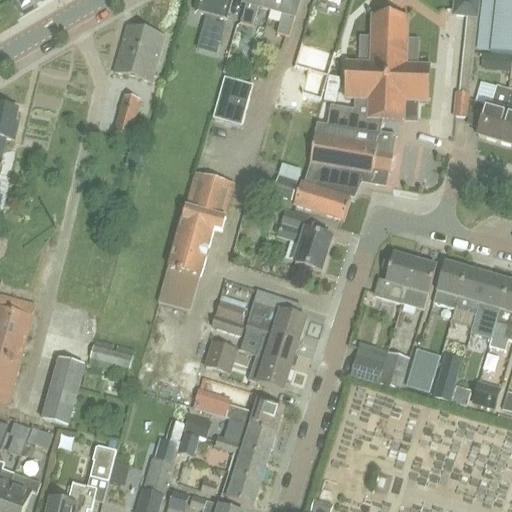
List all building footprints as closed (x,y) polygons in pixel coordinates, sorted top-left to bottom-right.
[(16,0),(23,11),(41,0),(16,0)] [(226,22),(231,0),(200,0),(196,15),(212,19),(208,31),(199,28),(188,68),(213,75),(224,35),(222,34),(225,22),(226,22)] [(271,12),(273,0),(247,0),(241,25),(253,29),(259,9),(271,12)] [(289,39),(299,0),(273,0),(271,12),(283,16),(277,35),(289,39)] [(338,0),(333,19),(352,25),(359,0),(338,0)] [(478,21),(481,0),(453,0),(452,18),(478,21)] [(498,57),(511,58),(511,0),(496,0),(490,56),(498,57)] [(408,40),(409,19),(373,18),(372,39),(360,38),(359,65),(347,65),(346,101),(356,102),(355,113),(383,121),(404,122),(404,117),(418,117),(419,104),(429,104),(431,68),(419,68),(420,41),(408,40)] [(152,85),(164,38),(127,28),(114,74),(152,85)] [(302,95),(321,100),(334,56),(303,47),(296,69),(309,73),(302,95)] [(470,96),(474,52),(463,52),(458,94),(456,94),(453,118),(468,119),(470,96)] [(511,74),(511,63),(511,58),(498,57),(496,72),(511,74)] [(250,102),(254,88),(225,79),(220,95),(250,102)] [(511,79),(511,80),(509,91),(498,88),(491,108),(487,106),(477,137),(498,143),(511,98),(511,79)] [(242,128),(250,102),(220,95),(213,120),(242,128)] [(138,142),(141,129),(133,127),(140,102),(125,98),(115,136),(138,142)] [(511,147),(511,98),(498,143),(511,147)] [(15,124),(18,111),(0,107),(0,166),(6,141),(14,142),(17,125),(15,124)] [(381,135),(383,121),(355,113),(332,109),(328,129),(318,128),(317,137),(316,137),(310,167),(305,185),(301,184),(294,208),(344,223),(351,200),(348,199),(353,183),(386,189),(389,174),(391,174),(397,138),(381,135)] [(139,170),(144,149),(130,146),(126,167),(139,170)] [(154,191),(170,192),(170,173),(154,173),(154,191)] [(168,269),(169,269),(159,306),(191,315),(201,278),(202,278),(215,232),(222,234),(235,188),(196,178),(194,184),(183,223),(181,222),(168,269)] [(291,203),(297,184),(278,178),(273,197),(291,203)] [(98,185),(94,198),(125,206),(129,193),(98,185)] [(256,201),(253,210),(261,212),(264,203),(256,201)] [(322,273),(332,239),(307,231),(310,220),(286,212),(282,225),(282,226),(279,238),(301,245),(295,265),(322,273)] [(374,299),(402,307),(403,302),(404,302),(416,262),(394,255),(394,257),(386,255),(382,271),(389,273),(386,284),(379,282),(374,299)] [(429,297),(437,268),(416,262),(404,302),(403,302),(402,307),(424,313),(428,297),(429,297)] [(455,312),(467,271),(446,264),(434,305),(444,308),(443,308),(455,312)] [(476,317),(488,277),(467,271),(455,312),(467,315),(476,317)] [(500,311),(509,283),(488,277),(476,317),(471,334),(472,334),(468,346),(482,349),(486,338),(482,337),(487,320),(485,320),(489,308),(500,311)] [(0,407),(8,409),(36,308),(0,298),(0,293),(3,284),(0,283),(0,407)] [(496,326),(492,342),(489,350),(505,355),(509,343),(511,343),(511,283),(509,283),(500,311),(496,326)] [(221,304),(216,319),(241,327),(245,312),(221,304)] [(273,336),(299,344),(306,321),(280,313),(269,309),(263,328),(274,332),(273,336)] [(242,340),(245,328),(241,327),(216,319),(215,319),(212,330),(242,340)] [(258,337),(261,328),(249,324),(246,333),(258,337)] [(291,369),(299,344),(273,336),(274,332),(261,328),(258,337),(262,338),(259,348),(260,348),(257,358),(291,369)] [(115,354),(111,353),(113,347),(95,342),(89,368),(129,378),(130,372),(134,359),(135,353),(117,348),(115,354)] [(231,378),(239,353),(212,345),(205,370),(231,378)] [(380,386),(401,393),(407,371),(410,361),(389,355),(380,386)] [(350,379),(378,388),(383,373),(385,367),(383,366),(357,357),(350,379)] [(284,393),(291,369),(257,358),(254,369),(249,382),(284,393)] [(68,429),(83,367),(60,361),(44,423),(68,429)] [(430,402),(437,380),(410,372),(404,394),(430,402)] [(433,403),(448,407),(457,380),(442,375),(433,403)] [(467,409),(472,393),(456,388),(451,404),(467,409)] [(495,411),(499,395),(478,389),(473,404),(472,410),(493,417),(495,411)] [(511,415),(511,395),(508,394),(502,413),(511,415)] [(211,415),(227,420),(251,428),(251,427),(277,435),(284,411),(259,403),(255,415),(231,407),(230,409),(214,404),(211,415)] [(185,434),(196,438),(201,422),(190,419),(185,434)] [(0,438),(4,441),(9,428),(0,424),(0,438)] [(27,441),(31,430),(22,427),(18,438),(27,441)] [(269,460),(277,435),(251,427),(251,428),(245,447),(219,439),(217,443),(269,460)] [(34,431),(29,444),(49,451),(54,438),(34,431)] [(170,433),(167,441),(175,444),(178,436),(170,433)] [(193,460),(199,440),(184,436),(179,456),(193,460)] [(261,484),(269,460),(217,443),(216,448),(236,454),(230,474),(261,484)] [(109,485),(117,454),(99,449),(91,480),(109,485)] [(160,511),(174,467),(157,461),(147,493),(143,492),(137,511),(160,511)] [(0,511),(1,511),(15,476),(3,472),(5,466),(0,464),(0,511)] [(134,488),(139,469),(126,465),(120,484),(134,488)] [(254,509),(261,484),(230,474),(222,500),(228,502),(228,501),(254,509)] [(37,496),(41,486),(15,476),(1,511),(24,511),(32,494),(37,496)] [(216,497),(219,488),(205,483),(202,492),(216,497)] [(92,511),(98,492),(73,486),(68,507),(52,502),(49,511),(92,511)] [(174,493),(168,511),(185,511),(190,498),(174,493)] [(220,508),(206,504),(207,503),(194,499),(191,508),(203,511),(237,511),(220,507),(220,508)] [(332,511),(334,508),(315,502),(311,511),(332,511)]
